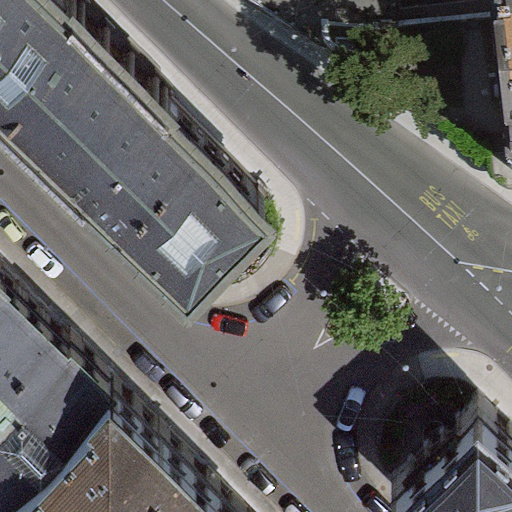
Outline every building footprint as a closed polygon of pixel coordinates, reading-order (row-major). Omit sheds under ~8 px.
[(0,0),(0,74),(190,266),(233,224),(268,189),(213,135),(193,115),(172,95),(125,49),(76,0),(0,0)] [(511,175),(511,13),(496,15),(511,175)] [(0,479),(3,482),(115,373),(43,302),(0,257),(0,479)] [(32,511),(254,511),(218,475),(115,373),(3,482),(32,511)] [(511,511),(511,420),(483,391),(394,474),(431,511),(511,511)]
